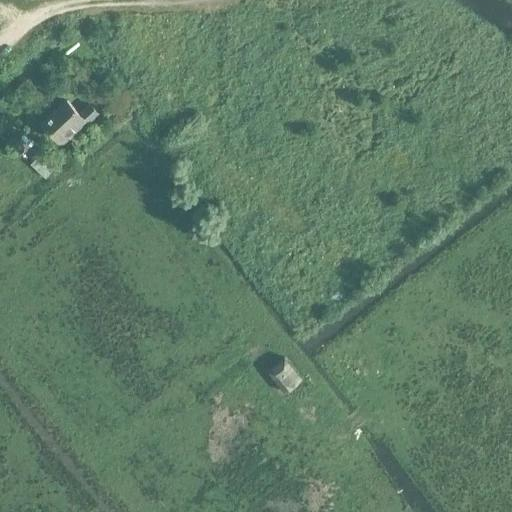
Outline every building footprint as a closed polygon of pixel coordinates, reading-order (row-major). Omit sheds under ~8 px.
[(353,18),(353,0),(340,0),(341,18),(353,18)] [(105,98),(100,93),(93,100),(97,106),(105,98)] [(94,108),(86,100),(76,109),(64,96),(41,118),(58,135),(79,115),(82,119),(94,108)] [(47,177),(61,161),(45,147),(31,163),(47,177)] [(337,181),(327,186),(339,209),(349,204),(337,181)] [(301,379),(284,358),(270,370),(287,391),(301,379)]
